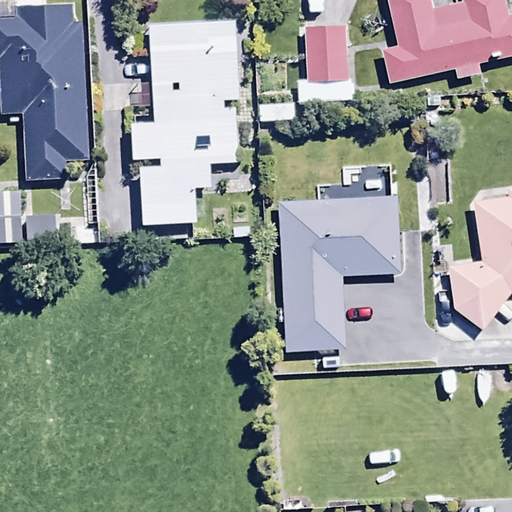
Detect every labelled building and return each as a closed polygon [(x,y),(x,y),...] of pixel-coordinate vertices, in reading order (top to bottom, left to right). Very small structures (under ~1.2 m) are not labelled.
[(380,55),(386,87),(451,75),(454,87),(479,82),(477,69),(511,62),(511,17),(506,18),(502,0),(459,0),(461,7),(433,12),(430,0),(383,0),(394,53),(380,55)] [(13,20),(0,20),(0,117),(19,116),(23,185),(63,182),(62,165),(89,163),(78,8),(13,12),(13,20)] [(222,104),(235,103),(231,21),(144,25),(149,128),(129,129),(131,165),(155,164),(155,172),(137,173),(140,231),(194,228),(193,197),(206,197),(204,169),(239,167),(236,112),(222,112),(222,104)] [(349,102),(343,28),(303,31),(307,86),(296,87),(297,107),(349,102)] [(511,296),(511,193),(504,195),(505,200),(470,206),(479,266),(446,272),(450,312),(474,331),(480,330),(506,297),(511,296)] [(16,197),(0,197),(0,246),(17,246),(16,197)] [(395,202),(277,206),(282,356),(340,354),(337,280),(397,278),(395,202)] [(52,220),(23,220),(23,250),(43,250),(43,242),(52,242),(52,220)] [(386,351),(346,352),(346,368),(386,367),(386,351)] [(511,370),(472,371),(472,403),(511,403),(511,370)]
